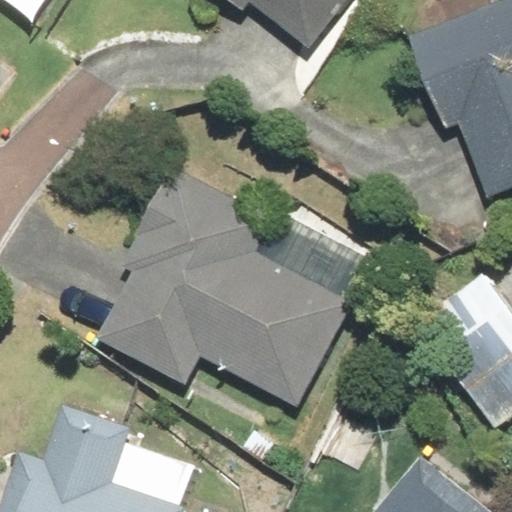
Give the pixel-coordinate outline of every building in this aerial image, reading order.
[(228,0),(244,13),(253,0),(254,0),(301,39),(333,0),(228,0)] [(511,1),(412,38),(446,128),(464,121),(488,191),(511,181),(511,1)] [(268,222),(174,170),(123,265),(134,271),(99,335),(183,383),(199,354),(295,406),(374,262),(276,209),(268,222)] [(511,314),(482,275),(419,322),(497,425),(511,412),(511,314)] [(386,435),(335,400),(307,441),(357,476),(386,435)] [(178,511),(192,466),(126,447),(131,428),(64,407),(47,463),(12,453),(0,495),(0,511),(178,511)] [(480,511),(416,461),(376,511),(480,511)]
